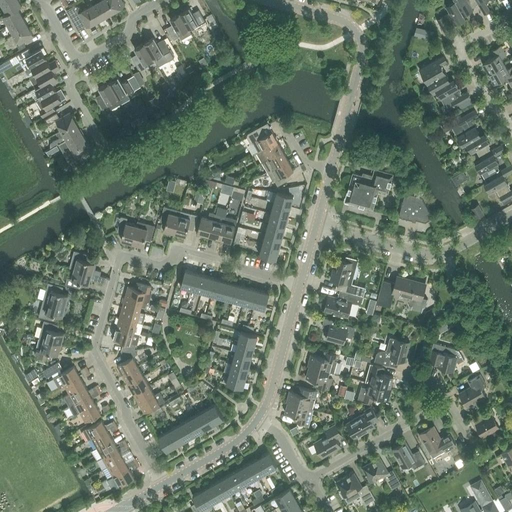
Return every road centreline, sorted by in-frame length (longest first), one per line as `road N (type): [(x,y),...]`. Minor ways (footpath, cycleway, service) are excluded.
road 1 (residential): [(163,484),(98,355),(117,261),(167,264),(184,250),(299,284)]
road 2 (unclassified): [(331,170),(362,46),(341,20),(269,0)]
road 3 (residential): [(315,227),(420,254),(457,248),(511,217)]
road 4 (residential): [(309,479),(447,401)]
road 5 (residential): [(511,127),(491,107),(462,49),(508,17)]
road 6 (unclassified): [(257,419),(299,284)]
